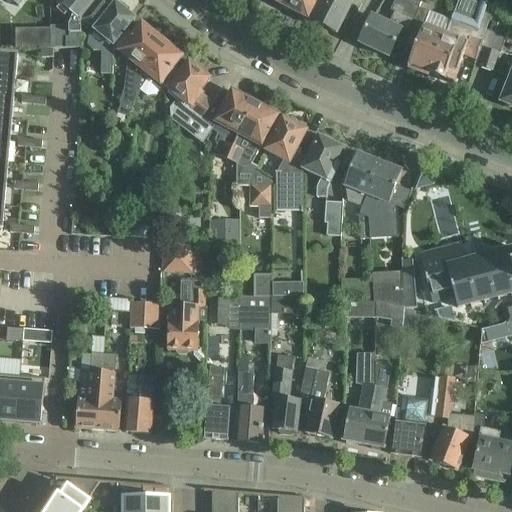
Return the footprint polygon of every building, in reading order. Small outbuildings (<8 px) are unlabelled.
[(7,0),(18,9),(25,2),(26,0),(7,0)] [(81,48),(81,22),(80,21),(98,0),(64,0),(60,5),(73,16),(69,28),(50,28),(50,30),(50,48),(81,48)] [(279,0),(277,4),(280,5),(281,8),(287,11),(290,10),(308,19),(317,0),(279,0)] [(322,0),(312,22),(336,34),(351,6),(358,9),(361,2),(360,0),(322,0)] [(405,43),(406,43),(419,9),(420,4),(410,0),(396,0),(391,12),(394,14),(389,25),(372,17),(359,45),(389,59),(396,43),(404,46),(405,43)] [(481,49),(481,48),(484,42),(487,32),(486,31),(496,1),(496,0),(473,0),(473,1),(479,4),(473,21),(455,14),(454,17),(446,37),(438,55),(441,56),(438,64),(435,63),(430,76),(428,75),(452,85),(464,55),(476,60),(481,49)] [(135,20),(115,4),(94,31),(89,37),(87,45),(92,52),(101,53),(100,76),(112,76),(113,47),(135,20)] [(430,13),(419,9),(406,43),(416,47),(408,68),(428,75),(430,76),(435,63),(438,64),(441,56),(438,55),(446,37),(424,28),(430,13)] [(495,24),(492,32),(504,36),(507,28),(495,24)] [(134,76),(161,41),(142,25),(131,38),(128,36),(117,50),(129,60),(127,63),(124,90),(117,115),(128,119),(136,89),(134,76)] [(15,30),(15,50),(50,50),(50,48),(50,30),(15,30)] [(487,32),(484,42),(481,48),(481,49),(484,50),(478,67),(493,73),(499,55),(501,56),(506,39),(487,32)] [(136,95),(139,91),(147,97),(156,96),(163,88),(175,73),(172,71),(182,58),(161,41),(134,76),(136,89),(128,119),(129,119),(136,95)] [(18,56),(0,54),(0,77),(16,79),(18,56)] [(187,111),(200,121),(213,105),(201,96),(202,95),(200,93),(210,80),(189,63),(168,90),(178,98),(171,108),(182,117),(187,111)] [(511,108),(511,72),(500,104),(511,108)] [(0,77),(0,98),(14,100),(16,79),(0,77)] [(213,105),(200,121),(210,129),(216,123),(230,129),(227,133),(218,158),(237,166),(228,162),(240,134),(255,105),(232,93),(222,112),(213,105)] [(0,98),(0,120),(12,122),(14,100),(0,98)] [(237,166),(244,169),(251,167),(252,166),(261,147),(268,135),(277,117),(255,105),(240,134),(228,162),(237,166)] [(0,120),(0,142),(10,143),(12,122),(0,120)] [(306,133),(283,120),(266,152),(281,160),(273,175),(286,181),(302,151),(297,149),(306,133)] [(342,149),(318,138),(303,170),(322,179),(317,188),(316,199),(327,199),(327,190),(331,183),(339,166),(335,164),(342,149)] [(0,142),(0,164),(8,165),(10,143),(0,142)] [(363,205),(366,197),(379,164),(357,155),(344,188),(345,189),(347,202),(362,207),(363,205)] [(0,164),(0,185),(6,186),(8,165),(0,164)] [(402,173),(379,164),(366,197),(389,206),(402,173)] [(257,208),(259,208),(259,220),(271,221),(271,184),(257,174),(259,170),(252,166),(251,167),(244,169),(237,166),(237,187),(237,190),(246,190),(249,190),(249,204),(253,208),(257,208)] [(454,199),(427,202),(430,235),(458,232),(454,199)] [(342,205),(325,204),(324,225),(327,225),(326,238),(341,238),(342,205)] [(166,210),(166,223),(181,224),(182,211),(166,210)] [(368,219),(359,215),(359,216),(359,240),(368,240),(368,219)] [(81,219),(81,229),(96,230),(97,220),(81,219)] [(210,231),(209,245),(240,245),(240,231),(210,231)] [(163,244),(162,275),(193,275),(193,245),(163,244)] [(511,249),(462,262),(458,246),(420,256),(432,305),(455,299),(457,310),(511,295),(511,249)] [(403,261),(402,309),(417,309),(412,262),(403,261)] [(243,279),(243,299),(272,299),(272,298),(271,298),(272,279),(243,279)] [(341,281),(341,296),(366,297),(366,281),(341,281)] [(401,281),(372,282),(374,304),(402,309),(401,281)] [(304,284),(272,284),(273,299),(304,298),(304,284)] [(169,332),(168,352),(176,352),(176,353),(179,356),(186,357),(189,354),(189,353),(197,353),(198,322),(207,322),(207,308),(206,308),(207,293),(193,292),(192,307),(170,306),(169,332)] [(128,313),(129,302),(106,299),(104,310),(128,313)] [(271,315),(272,299),(243,299),(238,299),(238,320),(239,321),(239,332),(271,333),(271,318),(271,315)] [(272,299),(271,315),(297,315),(297,321),(303,321),(303,299),(272,299)] [(209,300),(209,326),(227,327),(228,301),(209,300)] [(346,300),(345,320),(376,320),(375,320),(376,304),(346,300)] [(129,303),(129,313),(129,314),(131,314),(130,330),(159,331),(160,305),(129,303)] [(375,320),(391,322),(393,307),(375,304),(376,304),(375,320)] [(511,319),(511,304),(502,307),(505,321),(511,319)] [(435,321),(415,316),(411,330),(437,336),(438,332),(439,322),(435,321)] [(7,330),(6,342),(23,343),(23,331),(7,330)] [(23,331),(23,343),(30,344),(31,332),(30,331),(23,331)] [(129,337),(129,349),(137,349),(137,337),(129,337)] [(99,432),(103,355),(91,354),(90,372),(81,371),(76,430),(99,432)] [(103,355),(99,432),(119,433),(122,402),(112,402),(114,375),(115,375),(116,356),(103,355)] [(295,433),(296,433),(299,413),(300,402),(288,401),(293,358),(278,356),(275,380),(273,400),(276,401),(273,430),(278,431),(278,434),(280,436),(291,438),(294,435),(295,433)] [(308,359),(306,369),(317,371),(325,373),(327,364),(308,359)] [(347,423),(343,442),(347,443),(347,445),(355,447),(355,445),(364,446),(375,387),(375,374),(375,364),(357,364),(356,386),(364,386),(359,412),(350,410),(347,423)] [(375,387),(364,446),(372,448),(372,450),(380,451),(380,449),(384,450),(388,431),(391,418),(390,418),(392,405),(383,403),(386,390),(388,377),(390,367),(375,364),(375,374),(375,387)] [(211,369),(204,440),(227,442),(228,434),(230,410),(220,409),(223,378),(222,378),(223,370),(211,369)] [(306,369),(301,391),(312,393),(317,371),(306,369)] [(312,393),(306,418),(310,419),(307,434),(331,440),(335,420),(338,405),(324,402),(330,374),(325,373),(317,371),(312,393)] [(239,374),(238,409),(235,443),(262,445),(265,410),(253,410),(254,375),(239,374)] [(0,376),(0,422),(15,424),(19,378),(0,376)] [(438,443),(431,462),(457,472),(467,444),(471,445),(471,443),(472,431),(472,428),(473,419),(474,415),(450,414),(455,379),(442,377),(441,379),(441,380),(439,395),(436,418),(448,420),(447,431),(443,429),(438,443)] [(19,378),(15,424),(41,426),(45,380),(19,378)] [(394,436),(392,456),(421,459),(423,439),(426,417),(436,418),(439,395),(441,380),(441,379),(435,378),(429,394),(427,404),(407,402),(404,425),(396,424),(394,436)] [(128,381),(127,401),(124,434),(151,436),(154,390),(140,389),(140,382),(128,381)] [(473,419),(472,428),(480,430),(479,434),(477,434),(475,445),(479,446),(472,477),(496,482),(498,474),(509,477),(511,461),(511,446),(498,444),(500,434),(482,430),(484,417),(474,415),(473,419)] [(48,497),(45,495),(36,508),(41,511),(81,511),(89,501),(89,500),(100,483),(56,479),(56,481),(71,482),(61,497),(51,491),(48,497)] [(164,490),(164,488),(100,483),(89,500),(89,501),(100,484),(119,486),(119,501),(124,501),(124,511),(168,511),(168,500),(143,500),(143,488),(164,490)] [(211,511),(237,511),(238,494),(204,491),(204,493),(212,493),(211,511)] [(277,511),(304,511),(304,501),(312,502),(312,500),(278,497),(277,511)]
